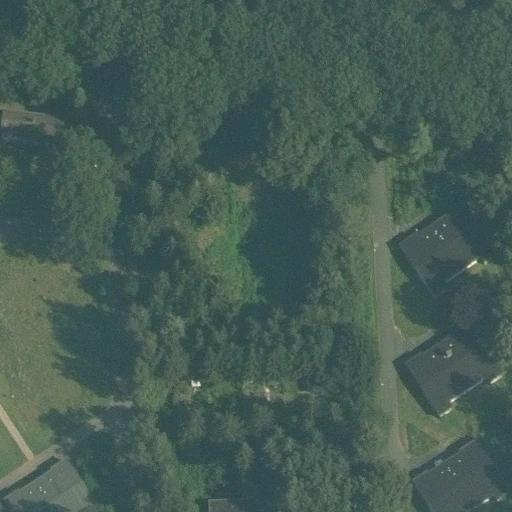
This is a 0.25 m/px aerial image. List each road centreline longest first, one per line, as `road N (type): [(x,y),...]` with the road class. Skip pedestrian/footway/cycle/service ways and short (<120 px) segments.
road 1 (residential): [(107,67),(126,511)]
road 2 (residential): [(394,511),(372,97)]
road 3 (residential): [(372,97),(107,67)]
road 4 (residential): [(511,101),(372,97)]
